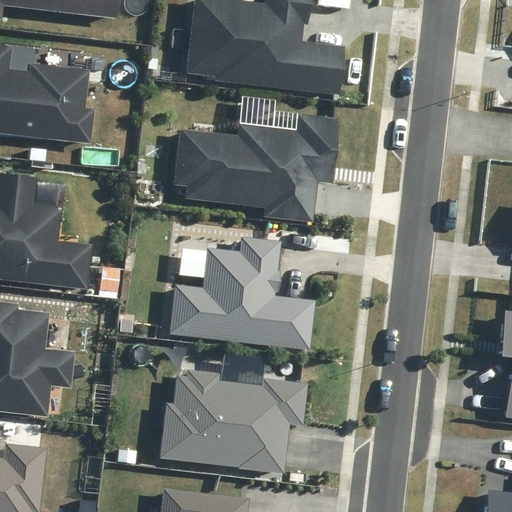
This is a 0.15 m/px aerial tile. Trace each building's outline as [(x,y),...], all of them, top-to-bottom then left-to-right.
[(0,0),(0,8),(110,21),(112,0),(0,0)] [(208,83),(334,97),(339,49),(296,44),(298,27),(302,28),(304,0),(259,0),(259,6),(203,0),(189,0),(181,77),(209,80),(208,83)] [(0,136),(85,147),(90,112),(79,110),(84,72),(27,66),(26,74),(5,71),(8,50),(0,49),(0,136)] [(180,189),(179,202),(259,210),(258,220),(308,225),(312,184),(324,185),(331,120),(291,116),(289,133),(232,126),(231,138),(174,132),(168,188),(180,189)] [(0,281),(82,291),(87,246),(53,242),(57,209),(30,206),(33,180),(0,175),(0,281)] [(168,287),(163,336),(305,352),(310,302),(273,298),(275,273),(272,272),(275,243),(235,238),(233,254),(201,250),(196,290),(168,287)] [(0,416),(41,421),(45,389),(63,391),(68,354),(40,350),(44,316),(13,312),(14,306),(0,304),(0,416)] [(511,314),(498,313),(493,360),(511,361),(511,373),(503,372),(498,419),(511,420),(511,314)] [(159,405),(153,461),(278,476),(284,427),(297,428),(303,386),(257,381),(256,387),(214,382),(215,376),(182,372),(181,379),(170,378),(167,406),(159,405)] [(85,427),(83,444),(100,446),(102,429),(85,427)] [(0,511),(33,511),(40,451),(0,446),(0,511)] [(241,511),(243,501),(157,491),(154,511),(241,511)] [(478,511),(511,511),(511,495),(481,492),(478,511)]
